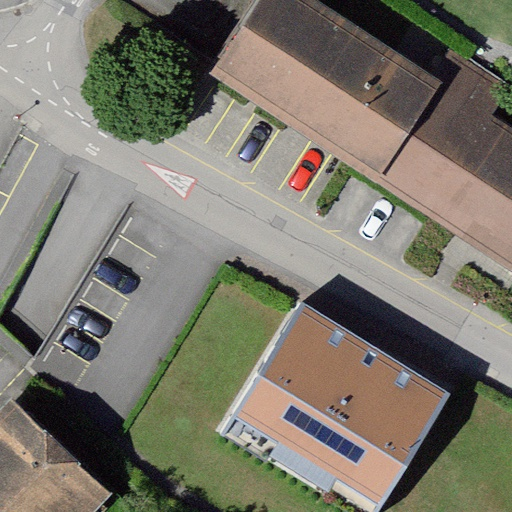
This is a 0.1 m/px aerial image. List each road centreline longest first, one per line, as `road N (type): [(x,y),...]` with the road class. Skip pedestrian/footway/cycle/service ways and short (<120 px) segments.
road 1 (residential): [(13,79),(106,143),(511,368)]
road 2 (unknown): [(0,262),(81,126)]
